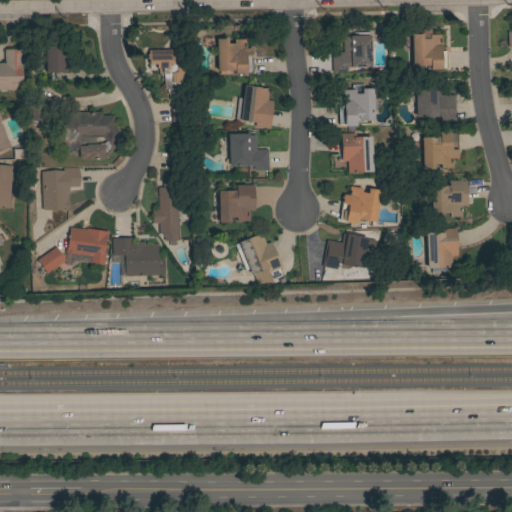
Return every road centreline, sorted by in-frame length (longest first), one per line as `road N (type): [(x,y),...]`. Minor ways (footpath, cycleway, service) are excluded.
road 1 (primary): [(0,11),(511,0)]
road 2 (motorway): [(0,415),(511,410)]
road 3 (primary): [(79,493),(511,490)]
road 4 (motorway): [(302,336),(0,342)]
road 5 (residential): [(294,213),(291,0)]
road 6 (motorway): [(511,308),(399,313),(302,336)]
road 7 (motorway): [(511,338),(302,336)]
road 8 (residential): [(115,196),(144,138),(117,72),(108,0)]
road 9 (residential): [(507,203),(479,104),(476,1)]
